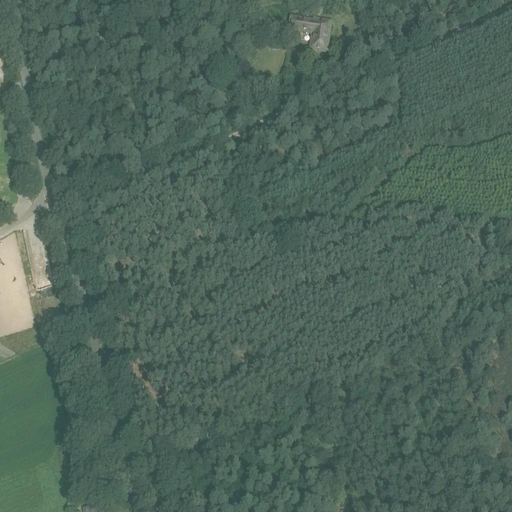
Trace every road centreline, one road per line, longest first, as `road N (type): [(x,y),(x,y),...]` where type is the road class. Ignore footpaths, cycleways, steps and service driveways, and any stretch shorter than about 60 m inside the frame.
road 1 (unclassified): [(134,511),(49,196),(15,0)]
road 2 (track): [(511,2),(56,214)]
